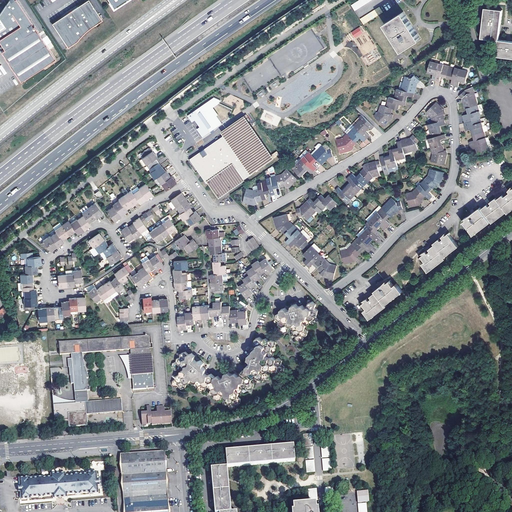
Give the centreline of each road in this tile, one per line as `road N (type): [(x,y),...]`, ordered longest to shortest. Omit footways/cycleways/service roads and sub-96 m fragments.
road 1 (residential): [(248,222),(368,151),(429,95),(449,97),(456,163),(440,202),(324,297)]
road 2 (motorway): [(0,198),(268,0)]
road 3 (motorway): [(238,0),(0,176)]
road 4 (residential): [(190,181),(116,228),(98,225),(46,262),(51,294),(81,291)]
road 5 (secondary): [(0,135),(175,0)]
road 6 (residential): [(289,260),(236,352),(175,338),(168,289)]
road 7 (residential): [(0,448),(181,433)]
road 8 (residential): [(367,340),(511,231)]
road 9 (residential): [(181,433),(256,417),(308,387)]
road 10 (residential): [(308,387),(324,511)]
